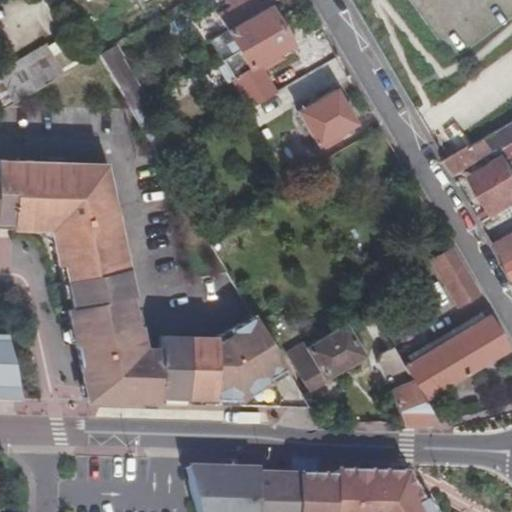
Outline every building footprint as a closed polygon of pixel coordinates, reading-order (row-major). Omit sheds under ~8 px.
[(419,0),(384,0),(374,6),(389,32),(425,11),(419,0)] [(224,29),(234,46),(275,22),(265,4),(242,16),(238,10),(223,18),(225,21),(224,29)] [(234,46),(218,56),(246,103),(271,89),(257,67),(254,60),(274,48),(286,41),(275,22),(234,46)] [(76,60),(60,33),(0,67),(0,71),(13,96),(76,60)] [(113,43),(98,52),(119,87),(134,79),(113,43)] [(254,60),(257,67),(279,54),(274,48),(254,60)] [(329,86),(319,67),(277,89),(287,108),(329,86)] [(294,137),(306,130),(303,123),(340,102),(331,87),(294,109),(300,120),(288,127),(294,137)] [(351,119),(340,102),(303,123),(306,130),(316,147),(330,139),(327,133),(351,119)] [(511,121),(502,127),(510,140),(511,138),(511,121)] [(469,146),(445,160),(454,176),(478,163),(469,146)] [(511,155),(473,177),(494,215),(511,205),(511,155)] [(50,233),(44,241),(49,260),(54,260),(65,309),(59,310),(66,338),(67,341),(80,400),(302,405),(269,349),(249,314),(210,336),(155,335),(154,348),(137,348),(131,323),(128,324),(122,295),(124,294),(95,163),(0,160),(0,219),(4,220),(4,225),(25,226),(32,218),(50,233)] [(279,180),(289,174),(284,165),(274,171),(279,180)] [(32,218),(25,226),(44,241),(50,233),(32,218)] [(511,262),(511,238),(496,248),(507,266),(511,262)] [(472,289),(445,243),(427,254),(453,300),(472,289)] [(482,305),(396,357),(399,362),(485,310),(482,305)] [(399,362),(419,397),(506,347),(485,310),(399,362)] [(292,370),(302,384),(356,352),(338,322),(300,344),(308,360),(292,370)] [(372,358),(398,421),(425,421),(432,419),(419,397),(399,362),(396,357),(388,343),(375,349),(372,358)] [(0,355),(0,396),(11,396),(2,355),(0,355)] [(421,511),(399,470),(329,468),(329,473),(253,471),(253,467),(184,465),(192,511),(421,511)]
